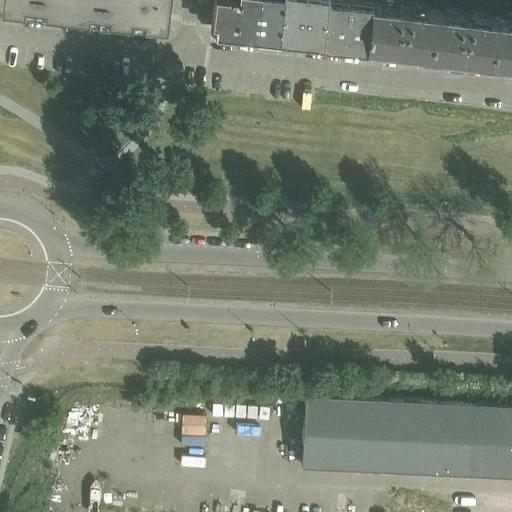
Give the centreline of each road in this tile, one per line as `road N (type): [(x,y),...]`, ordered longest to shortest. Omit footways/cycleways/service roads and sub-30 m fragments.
road 1 (unknown): [(511,484),(78,447),(71,511)]
road 2 (secondary): [(43,311),(511,333)]
road 3 (secondary): [(511,278),(84,248),(53,238)]
road 4 (unclassified): [(185,54),(511,91)]
road 5 (residential): [(0,34),(185,54)]
